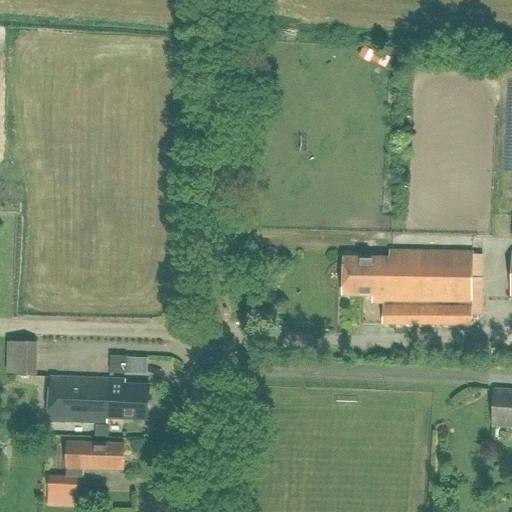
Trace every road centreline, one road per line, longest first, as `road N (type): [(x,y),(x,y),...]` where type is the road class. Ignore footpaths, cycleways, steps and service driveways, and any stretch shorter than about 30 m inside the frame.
road 1 (unclassified): [(206,511),(227,0)]
road 2 (unknown): [(213,337),(0,321)]
